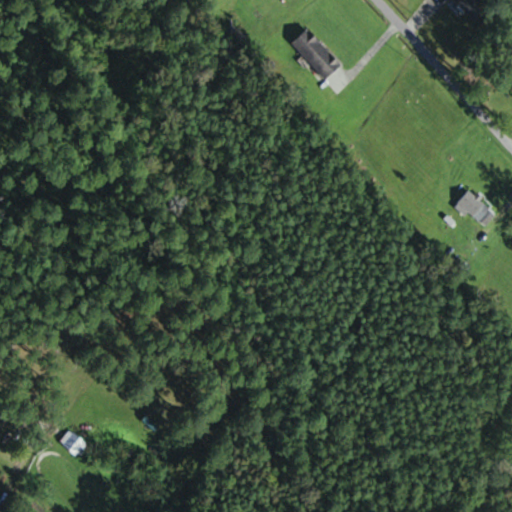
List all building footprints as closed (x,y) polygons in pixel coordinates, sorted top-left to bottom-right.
[(452,0),(476,23),(489,9),(479,0),(452,0)] [(292,44),(327,80),(343,64),(308,29),(292,44)] [(456,205),(484,228),(497,213),(469,189),(456,205)] [(0,434),(12,419),(0,409),(0,434)] [(79,458),(89,446),(70,430),(60,442),(79,458)]
